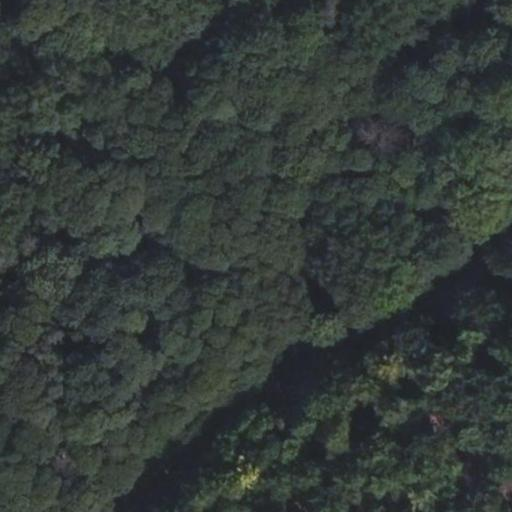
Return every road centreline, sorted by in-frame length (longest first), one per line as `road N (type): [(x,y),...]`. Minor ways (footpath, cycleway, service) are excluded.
road 1 (track): [(511,213),(452,273),(192,436),(109,511)]
road 2 (track): [(88,0),(0,114)]
